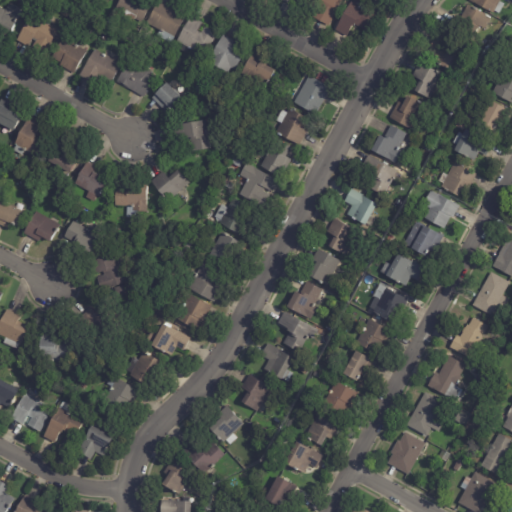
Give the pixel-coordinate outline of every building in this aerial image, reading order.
[(141,0),(151,5),(141,23),(115,9),(119,0),(141,0)] [(158,0),(161,1),(186,15),(170,44),(156,36),(159,31),(145,24),(158,0)] [(286,1),(284,0),(301,0),(297,8),(286,1)] [(341,0),(328,26),(307,14),(309,10),(303,6),(306,0),(341,0)] [(343,37),(334,32),(351,0),(367,0),(362,9),(375,17),(367,32),(353,24),(345,38),(343,37)] [(497,16),(468,0),(501,0),(500,2),(504,4),(497,16)] [(0,33),(0,8),(6,11),(8,5),(21,9),(10,37),(0,33)] [(450,26),(456,14),(461,16),(468,5),(491,19),(478,42),(450,26)] [(67,18),(60,14),(63,9),(69,13),(67,18)] [(26,47),(16,41),(34,11),(51,22),(49,26),(58,31),(48,47),(33,38),(27,48),(26,47)] [(74,26),(69,23),(73,17),(78,20),(74,26)] [(191,18),(201,23),(197,31),(200,33),(203,26),(216,34),(203,58),(176,42),(190,17),(191,18)] [(225,37),(246,49),(234,70),(229,67),(226,73),(207,63),(222,35),(225,37)] [(432,60),(437,51),(430,47),(437,36),(462,52),(455,62),(460,65),(454,74),(432,60)] [(75,46),(86,52),(73,75),(58,66),(59,64),(51,59),(62,39),(75,46)] [(152,53),(145,49),(148,43),(155,47),(152,53)] [(141,52),(137,57),(133,55),(136,49),(141,52)] [(103,55),(121,66),(110,83),(98,76),(93,85),(78,76),(94,50),(103,55)] [(256,54),(278,67),(267,86),(243,72),(254,53),(256,54)] [(143,97),(116,81),(128,60),(155,77),(143,97)] [(442,75),(429,99),(414,91),(419,81),(412,77),(419,63),(442,75)] [(173,71),(169,77),(165,74),(168,68),(173,71)] [(511,73),(511,104),(492,94),(504,70),(511,73)] [(330,89),(315,116),(293,103),(309,76),(330,89)] [(473,79),(478,82),(475,88),(470,85),(473,79)] [(166,112),(152,98),(166,83),(184,102),(173,113),(171,111),(168,114),(166,112)] [(390,117),(403,94),(424,107),(410,130),(390,117)] [(0,100),(2,101),(15,108),(12,114),(20,118),(12,133),(0,126),(0,100)] [(506,110),(494,133),(479,125),(490,102),(506,110)] [(309,134),(302,147),(279,136),(284,125),(278,123),(284,112),(289,114),(291,111),(310,120),(304,132),(309,134)] [(32,117),(41,122),(34,134),(35,135),(34,138),(35,139),(35,140),(42,144),(35,157),(25,151),(22,156),(13,151),(17,145),(15,144),(31,117),(32,117)] [(176,140),(173,127),(205,121),(210,148),(191,151),(189,137),(176,140)] [(411,137),(403,153),(401,151),(394,163),(370,150),(378,136),(383,138),(390,125),(411,137)] [(493,143),(486,157),(478,153),(474,162),(454,151),(465,130),(481,138),(481,137),(493,143)] [(290,148),(284,158),(290,161),(281,179),(260,167),(275,139),(290,147),(290,148)] [(58,147),(76,157),(67,174),(45,162),(54,144),(58,147)] [(426,144),(431,147),(428,152),(423,149),(426,144)] [(362,165),(368,155),(396,171),(383,196),(367,187),(372,176),(360,170),(362,165)] [(235,157),(243,162),(238,169),(230,164),(235,157)] [(89,164),(103,172),(100,178),(107,182),(99,198),(96,197),(92,203),(85,199),(89,193),(75,185),(87,163),(89,164)] [(476,176),(468,191),(462,188),(457,197),(441,188),(443,184),(438,182),(443,173),(447,176),(454,163),(476,175),(476,176)] [(279,181),(273,193),(269,191),(268,195),(269,195),(262,208),(239,196),(246,180),(239,176),(245,164),(279,181)] [(183,188),(166,202),(150,182),(162,172),(165,176),(175,167),(189,184),(183,188)] [(131,186),(148,187),(146,213),(139,212),(138,218),(126,217),(127,207),(114,206),(115,188),(126,189),(126,188),(128,188),(128,186),(131,186)] [(345,199),(351,190),(376,204),(369,217),(374,220),(369,230),(346,216),(351,207),(343,202),(345,199)] [(459,207),(452,218),(450,217),(444,229),(424,219),(437,194),(459,206),(459,207)] [(252,228),(246,238),(219,224),(220,221),(214,218),(221,205),(227,208),(229,203),(248,213),(245,220),(254,224),(252,228)] [(0,204),(16,210),(23,213),(17,229),(12,227),(11,231),(0,226),(0,204)] [(50,220),(60,226),(49,244),(41,240),(39,244),(24,235),(37,212),(50,220)] [(420,224),(409,245),(398,239),(409,218),(420,224)] [(326,233),(334,219),(357,232),(344,256),(326,246),(331,236),(326,233)] [(78,225),(87,230),(89,227),(100,233),(90,253),(63,239),(72,222),(78,225)] [(442,239),(430,261),(410,249),(423,226),(443,237),(442,239)] [(243,246),(230,270),(208,258),(222,232),(244,244),(243,246)] [(511,279),(492,267),(499,255),(498,255),(509,235),(511,237),(511,279)] [(378,252),(381,245),(386,247),(382,254),(378,252)] [(184,250),(190,253),(183,264),(177,260),(184,250)] [(340,260),(328,287),(305,276),(317,250),(340,260)] [(110,288),(107,289),(101,273),(91,277),(86,264),(116,254),(118,260),(121,259),(126,272),(123,273),(126,283),(123,284),(125,290),(112,295),(110,288)] [(424,269),(417,282),(410,278),(405,288),(385,277),(385,276),(380,273),(385,263),(391,266),(397,254),(424,269)] [(213,288),(213,289),(220,292),(213,304),(188,290),(203,262),(222,272),(213,288)] [(357,268),(364,272),(362,277),(354,274),(357,268)] [(474,303),(491,273),(509,284),(495,308),(498,309),(493,318),(472,306),(474,303)] [(369,281),(372,275),(379,279),(375,286),(368,282),(369,281)] [(317,298),(312,309),(315,310),(310,321),(286,309),(293,293),(299,296),(306,282),(321,290),(317,298)] [(407,300),(399,317),(394,314),(389,323),(372,314),(374,310),(369,308),(379,289),(384,291),(385,289),(407,300)] [(209,307),(201,322),(197,319),(192,329),(176,320),(189,295),(210,306),(209,307)] [(75,322),(89,307),(100,318),(92,327),(95,330),(89,336),(75,322)] [(7,312),(19,317),(17,322),(28,327),(20,345),(18,344),(16,350),(2,344),(4,338),(0,336),(0,322),(5,311),(7,312)] [(286,331),(287,329),(277,324),(284,312),(320,333),(316,341),(308,337),(297,355),(281,346),(289,334),(285,332),(286,331)] [(389,332),(383,344),(379,342),(372,353),(355,344),(369,319),(390,331),(389,332)] [(450,346),(456,336),(460,338),(467,326),(468,326),(473,319),(488,328),(468,360),(449,348),(450,346)] [(163,326),(189,338),(183,351),(175,347),(171,357),(150,347),(160,325),(163,326)] [(40,362),(37,336),(63,333),(66,359),(40,362)] [(261,354),(267,344),(292,359),(286,371),(292,374),(287,383),(281,379),(280,381),(262,371),(268,361),(260,356),(261,354)] [(373,363),(361,384),(343,374),(355,351),(374,362),(373,363)] [(161,364),(147,387),(124,373),(133,357),(138,361),(143,352),(162,363),(161,364)] [(462,391),(456,402),(428,388),(435,374),(438,376),(448,357),(467,367),(456,388),(462,391)] [(300,372),(303,366),(310,369),(306,376),(300,372)] [(505,374),(502,379),(495,375),(498,370),(505,374)] [(257,412),(241,403),(248,392),(241,388),(249,375),(271,388),(257,412)] [(135,392),(128,403),(124,400),(117,412),(103,403),(107,396),(104,394),(108,388),(106,386),(112,376),(117,379),(136,390),(135,392)] [(474,388),(481,376),(490,382),(484,393),(474,388)] [(0,380),(10,387),(19,392),(9,409),(1,405),(0,406),(0,380)] [(358,395),(351,408),(349,407),(342,419),(321,408),(335,382),(358,395)] [(408,424),(425,393),(443,403),(437,413),(446,419),(438,433),(431,429),(426,438),(406,426),(408,424)] [(26,395),(52,410),(38,433),(26,426),(30,419),(27,417),(21,427),(9,420),(24,394),(26,395)] [(72,408),(75,410),(71,417),(83,423),(75,439),(61,432),(54,444),(43,439),(58,409),(59,410),(62,403),(72,408)] [(244,424),(223,443),(210,429),(215,424),(212,420),(227,406),(244,424)] [(511,433),(502,428),(508,419),(506,418),(511,406),(511,433)] [(339,426),(331,441),(326,438),(320,448),(304,439),(319,413),(340,425),(339,426)] [(89,460),(77,454),(90,428),(112,439),(103,457),(94,453),(90,460),(89,460)] [(419,456),(407,476),(387,465),(392,455),(390,454),(397,441),(399,442),(404,433),(425,445),(419,456)] [(507,467),(500,479),(480,467),(498,435),(511,442),(511,446),(509,451),(511,452),(505,465),(507,466),(507,467)] [(263,443),(266,438),(273,443),(269,447),(263,443)] [(181,452),(190,444),(198,453),(211,442),(224,457),(202,476),(181,452)] [(325,461),(320,471),(308,465),(303,475),(287,467),(298,444),(326,458),(325,461)] [(450,455),(446,462),(438,458),(443,451),(450,455)] [(178,498),(156,486),(170,460),(192,472),(178,498)] [(453,470),(458,460),(463,463),(457,473),(453,470)] [(490,499),(485,508),(483,506),(480,511),(471,511),(457,504),(465,491),(460,488),(466,477),(471,480),(475,473),(495,485),(490,494),(492,495),(490,499)] [(288,487),(281,500),(284,501),(279,510),(264,502),(277,477),(289,484),(288,487)] [(0,511),(0,482),(9,488),(6,493),(14,499),(6,511),(0,511)] [(26,497),(39,504),(35,511),(36,511),(17,511),(25,497),(26,497)] [(190,503),(189,511),(158,511),(159,501),(190,503)]
